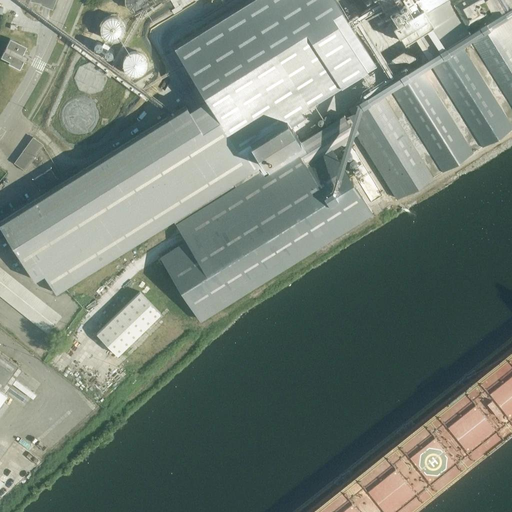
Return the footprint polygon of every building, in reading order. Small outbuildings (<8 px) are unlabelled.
[(187,242),(162,257),(200,318),(370,212),(342,168),(348,148),(406,241),(411,238),(351,141),(352,138),(357,134),(397,198),(511,126),(511,27),(507,20),(474,41),(472,38),(469,31),(466,26),(474,21),(479,18),(491,12),(484,0),(457,0),(451,4),(448,0),(377,0),(356,12),(356,11),(346,17),(335,0),(247,0),(174,46),(207,98),(189,109),(186,105),(175,111),(170,115),(64,181),(43,194),(0,220),(0,224),(35,280),(44,274),(56,293),(63,289),(65,287),(125,250),(173,220),(187,242)] [(124,0),(125,0),(125,2),(126,3),(126,4),(127,5),(127,6),(128,7),(129,7),(130,8),(131,9),(132,9),(133,9),(135,10),(136,10),(137,10),(138,9),(139,9),(141,9),(142,8),(143,7),(144,6),(145,5),(145,4),(146,3),(146,2),(146,1),(146,0),(124,0)] [(123,21),(122,20),(121,20),(120,19),(120,18),(119,18),(118,17),(116,17),(115,16),(113,16),(111,16),(109,17),(107,17),(106,18),(105,19),(104,20),(103,21),(102,22),(102,23),(101,24),(101,25),(101,26),(101,27),(100,28),(100,29),(100,30),(101,31),(101,32),(101,33),(102,35),(103,36),(104,37),(105,38),(107,39),(107,40),(108,40),(110,40),(111,41),(112,41),(114,41),(115,41),(116,40),(118,40),(119,39),(120,38),(122,37),(122,36),(123,35),(124,33),(124,32),(125,31),(125,30),(125,28),(125,27),(125,26),(124,24),(124,23),(123,22),(123,21)] [(24,53),(27,47),(10,39),(1,58),(9,62),(8,64),(20,70),(24,62),(24,61),(21,59),(24,53)] [(98,50),(102,46),(102,45),(101,44),(101,43),(100,43),(100,42),(99,42),(98,42),(97,42),(96,42),(95,43),(94,43),(94,44),(94,45),(94,46),(94,47),(94,48),(94,49),(95,49),(96,50),(97,50),(98,50)] [(102,46),(98,50),(97,53),(102,57),(104,55),(107,50),(109,47),(104,43),(102,46)] [(112,55),(113,54),(112,53),(112,52),(111,51),(110,50),(109,50),(108,50),(107,50),(104,55),(104,56),(105,57),(106,58),(107,58),(108,58),(109,58),(110,58),(111,58),(111,57),(112,56),(112,55)] [(133,52),(131,53),(130,53),(128,54),(127,55),(126,56),(125,57),(124,59),(124,61),(123,62),(123,64),(123,65),(123,66),(123,67),(124,68),(124,69),(125,70),(125,71),(126,72),(127,73),(128,74),(129,75),(130,75),(131,76),(132,76),(134,76),(136,76),(137,76),(139,76),(140,76),(141,75),(142,74),(144,73),(145,72),(146,71),(146,70),(147,68),(147,67),(148,65),(148,64),(148,63),(147,62),(147,61),(147,60),(147,59),(146,59),(146,58),(146,57),(145,56),(144,55),(143,54),(141,53),(140,53),(138,52),(136,52),(134,52),(133,52)] [(97,66),(96,65),(95,65),(93,64),(92,64),(90,64),(88,64),(86,65),(84,66),(83,66),(82,67),(81,68),(80,69),(79,70),(78,72),(77,73),(77,74),(76,75),(76,76),(76,77),(76,78),(76,79),(76,80),(76,81),(77,83),(77,85),(78,86),(79,88),(80,89),(82,90),(84,91),(85,92),(87,93),(89,93),(91,93),(93,93),(94,93),(96,92),(97,91),(99,90),(101,89),(102,88),(103,87),(103,85),(104,83),(105,82),(105,80),(105,79),(105,78),(105,76),(104,74),(104,72),(103,71),(102,70),(100,68),(99,67),(97,66)] [(63,113),(63,114),(63,116),(63,117),(63,118),(63,119),(64,121),(65,123),(65,124),(66,125),(67,127),(69,128),(70,129),(71,130),(73,131),(74,131),(76,132),(78,132),(79,132),(80,132),(83,132),(84,131),(85,131),(87,130),(88,129),(90,128),(91,127),(92,126),(93,125),(94,123),(94,122),(95,121),(95,119),(95,118),(95,117),(95,116),(95,114),(95,113),(95,111),(94,110),(94,108),(93,107),(92,105),(91,105),(89,103),(88,102),(87,102),(86,101),(84,100),(83,100),(82,100),(80,100),(79,100),(77,100),(75,100),(74,101),(73,101),(71,102),(70,102),(69,103),(68,104),(67,106),(66,107),(65,109),(64,110),(64,112),(63,113)] [(25,170),(43,145),(33,137),(15,163),(25,170)] [(40,187),(56,177),(50,168),(34,179),(40,187)] [(62,316),(0,267),(0,295),(48,334),(62,316)] [(94,319),(111,303),(101,292),(84,309),(94,319)] [(117,355),(160,313),(140,292),(130,301),(97,333),(117,355)] [(1,389),(18,365),(0,351),(0,405),(8,395),(1,389)]
